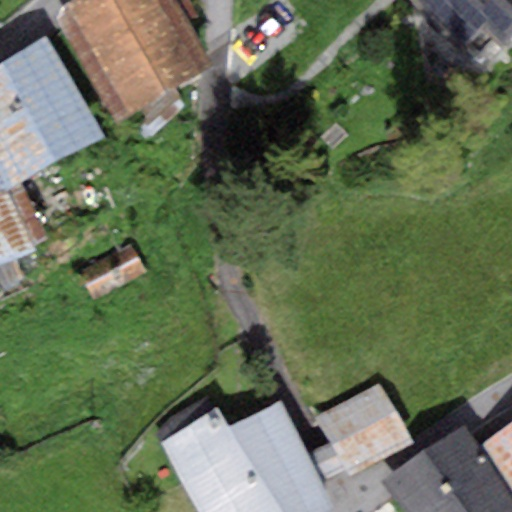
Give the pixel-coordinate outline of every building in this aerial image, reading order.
[(236,82),(183,0),(149,0),(104,29),(167,126),(236,82)] [(511,0),(467,0),(464,3),(511,50),(511,0)] [(0,52),(13,43),(0,25),(0,52)] [(138,152),(73,58),(0,112),(0,139),(40,204),(138,152)] [(40,204),(0,139),(0,298),(76,267),(40,204)] [(405,383),(342,422),(378,479),(441,440),(405,383)] [(257,410),(192,448),(230,511),(324,511),(350,497),(301,413),(270,432),(257,410)] [(511,511),(511,456),(500,439),(429,488),(445,511),(511,511)]
